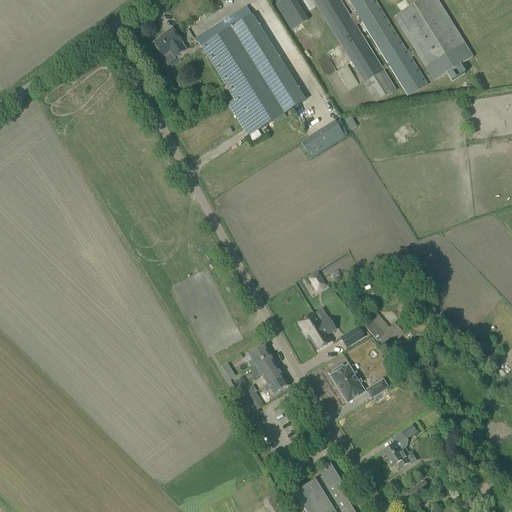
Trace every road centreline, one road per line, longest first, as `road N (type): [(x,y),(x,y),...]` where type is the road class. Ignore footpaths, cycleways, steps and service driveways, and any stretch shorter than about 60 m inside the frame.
road 1 (residential): [(384,511),(291,363),(107,30)]
road 2 (tertiary): [(0,108),(107,30)]
